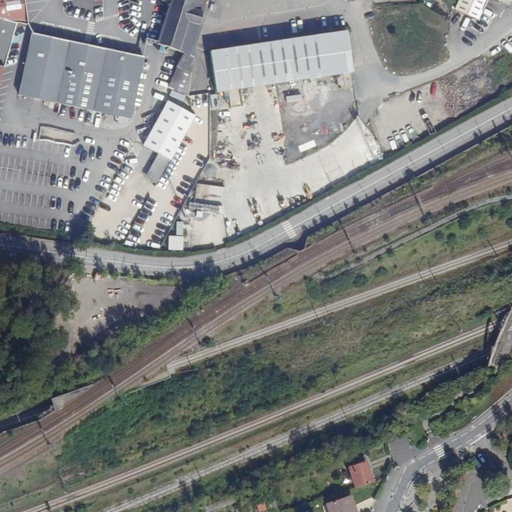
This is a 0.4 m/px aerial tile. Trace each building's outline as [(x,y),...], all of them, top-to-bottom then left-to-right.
[(0,0),(0,18),(16,22),(27,25),(23,0),(0,0)] [(161,26),(169,0),(159,0),(152,23),(161,26)] [(169,0),(161,26),(156,44),(176,50),(183,53),(175,66),(176,67),(167,87),(187,96),(189,73),(191,68),(188,67),(193,57),(187,55),(204,0),(169,0)] [(485,0),(457,0),(453,9),(476,20),(485,0)] [(0,80),(16,22),(0,18),(0,80)] [(345,31),(209,51),(215,92),(352,72),(345,31)] [(142,56),(31,33),(18,95),(49,101),(48,108),(60,111),(62,104),(87,109),(85,120),(94,122),(96,111),(130,118),(142,56)] [(218,94),(211,95),(213,109),(220,108),(218,94)] [(193,115),(166,101),(147,137),(142,134),(138,142),(169,159),(193,115)] [(133,161),(126,158),(121,169),(128,172),(133,161)] [(170,235),(169,250),(184,250),(185,236),(170,235)] [(348,467),(355,487),(373,481),(366,461),(348,467)] [(241,494),(234,496),(236,502),(243,500),(241,494)] [(356,511),(350,495),(326,503),(329,511),(356,511)] [(230,504),(236,502),(234,496),(204,506),(206,511),(229,503),(230,504)] [(274,500),(268,502),(270,511),(277,511),(278,511),(274,500)] [(259,511),(262,511),(268,510),(265,501),(257,503),(259,511)]
